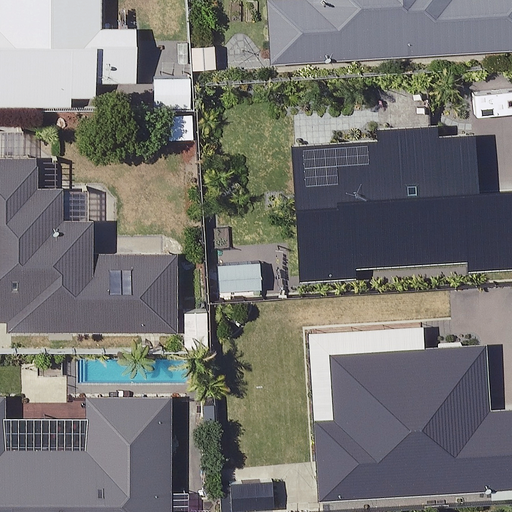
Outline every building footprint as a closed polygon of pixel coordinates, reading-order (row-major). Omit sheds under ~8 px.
[(2,0),(2,30),(0,29),(0,108),(139,110),(140,29),(102,29),(102,0),(2,0)] [(511,0),(307,0),(271,2),(273,58),(511,46),(511,0)] [(193,79),(155,78),(154,109),(191,110),(193,79)] [(200,148),(197,113),(168,115),(170,150),(200,148)] [(40,194),(41,165),(0,162),(0,323),(176,332),(180,260),(90,256),(93,197),(40,194)] [(209,351),(211,311),(185,310),(183,350),(209,351)] [(511,412),(488,414),(484,349),(322,358),(325,417),(316,418),(320,493),(511,482),(511,412)] [(0,511),(183,511),(183,400),(92,400),(92,424),(6,424),(6,399),(0,399),(0,511)]
